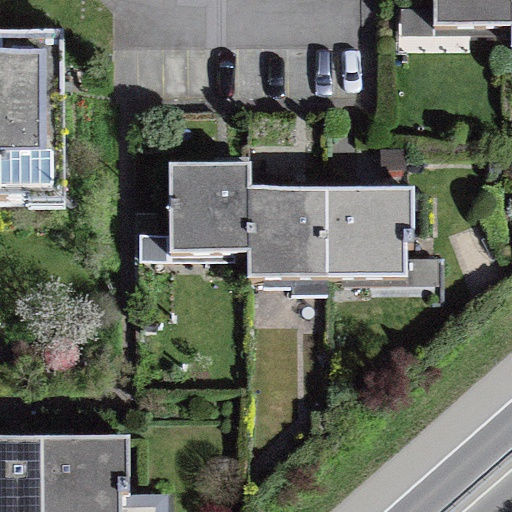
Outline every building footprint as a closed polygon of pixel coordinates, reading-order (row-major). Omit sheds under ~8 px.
[(434,34),(511,34),(511,33),(511,0),(425,0),(426,2),(434,2),(434,34)] [(434,34),(434,2),(426,2),(416,2),(416,15),(395,15),(395,42),(434,42),(434,34)] [(0,206),(31,206),(31,192),(63,191),(62,40),(0,40),(0,206)] [(248,197),(250,197),(250,172),(214,172),(169,172),(170,240),(170,261),(248,260),(249,260),(248,197)] [(375,196),(326,196),(327,284),(406,284),(406,263),(406,251),(413,251),(413,195),(375,196)] [(327,284),(326,196),(295,196),(250,197),(248,197),(249,260),(248,260),(248,285),(327,284)] [(170,261),(170,240),(140,240),(140,268),(170,268),(170,261)] [(438,263),(406,263),(406,284),(406,290),(438,290),(438,263)] [(0,511),(41,511),(42,444),(0,444),(0,511)] [(87,444),(42,444),(41,511),(166,511),(167,500),(129,500),(129,444),(87,444)]
